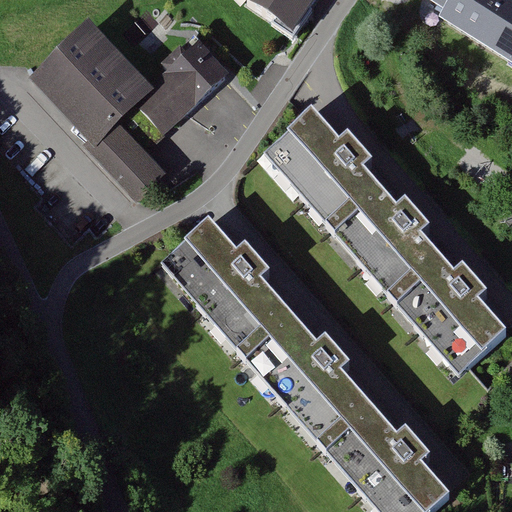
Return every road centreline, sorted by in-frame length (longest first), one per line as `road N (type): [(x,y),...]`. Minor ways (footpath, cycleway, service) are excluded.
road 1 (unknown): [(217,183),(467,474)]
road 2 (residential): [(124,240),(217,183),(349,0)]
road 3 (unknown): [(511,299),(311,55)]
road 4 (residential): [(119,511),(0,236)]
